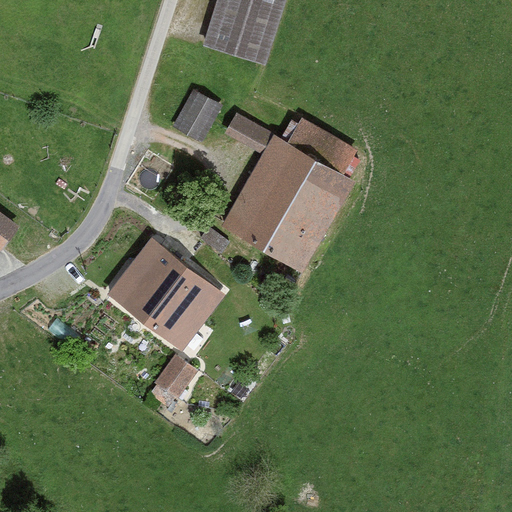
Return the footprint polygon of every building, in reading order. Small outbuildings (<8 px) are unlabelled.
[(291,0),(221,0),(207,46),(271,66),(291,0)] [(220,106),(191,91),(172,129),(201,143),(220,106)] [(275,141),(237,117),(226,135),(264,158),(275,141)] [(301,120),(286,148),(360,188),(375,159),(301,120)] [(286,148),(275,141),(264,158),(224,228),(311,278),(360,188),(286,148)] [(21,227),(0,213),(0,251),(3,254),(21,227)] [(226,299),(152,242),(109,298),(182,355),(226,299)] [(199,377),(175,360),(156,388),(179,404),(199,377)]
